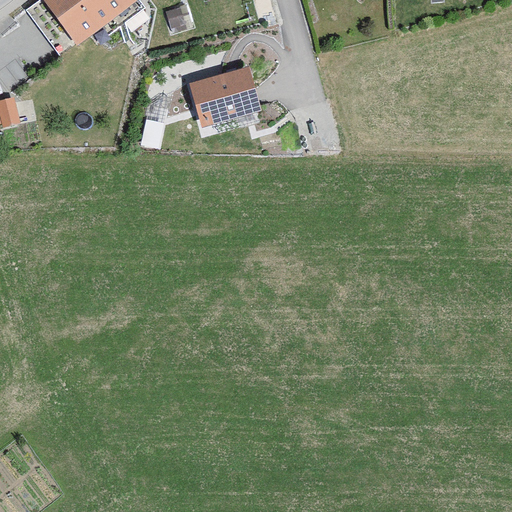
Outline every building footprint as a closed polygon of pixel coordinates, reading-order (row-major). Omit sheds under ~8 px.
[(139,0),(40,0),(26,11),(60,56),(77,44),(78,46),(139,0)] [(182,10),(165,14),(172,36),(188,31),(182,10)] [(258,109),(247,75),(195,92),(206,126),(258,109)] [(19,127),(12,103),(0,106),(0,123),(2,132),(19,127)] [(164,125),(146,122),(142,149),(160,152),(164,125)]
